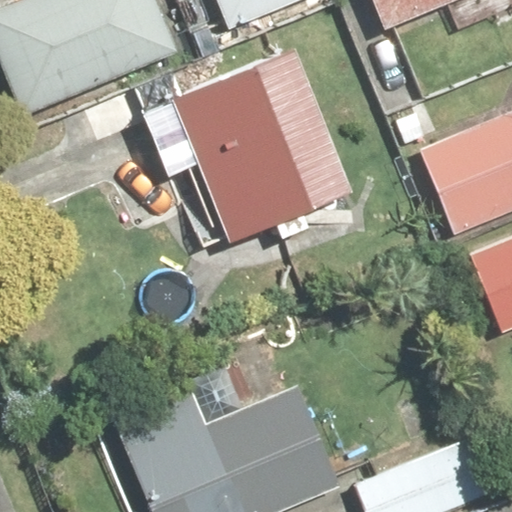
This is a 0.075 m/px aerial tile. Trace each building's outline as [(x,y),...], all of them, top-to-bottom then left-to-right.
[(0,0),(0,98),(4,108),(163,44),(144,0),(0,0)] [(205,0),(216,27),(284,0),(205,0)] [(358,0),(371,29),(436,0),(358,0)] [(272,42),(150,91),(209,240),(332,192),(272,42)] [(511,104),(404,150),(437,230),(511,198),(511,104)] [(485,333),(511,322),(511,229),(455,251),(485,333)] [(173,378),(90,413),(131,511),(253,511),(326,482),(284,383),(192,422),(173,378)] [(463,440),(343,484),(353,511),(426,511),(482,492),(463,440)]
